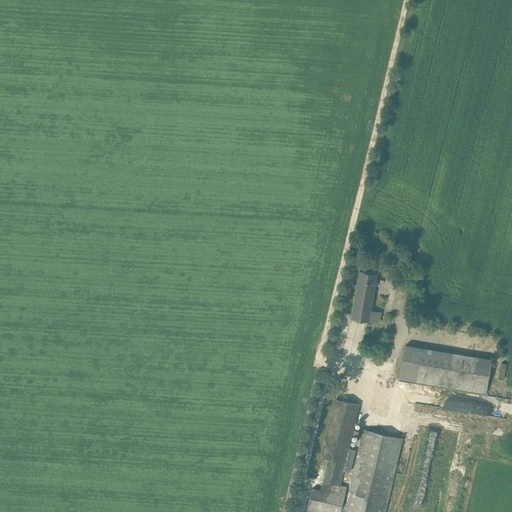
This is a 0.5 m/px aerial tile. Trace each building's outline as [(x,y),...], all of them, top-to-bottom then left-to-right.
[(377,273),(369,272),(359,270),(351,318),(380,322),(382,312),(371,310),(377,273)] [(406,345),(399,379),(485,393),(492,359),(406,345)] [(359,404),(336,399),(322,458),(328,459),(323,481),(340,485),(359,404)] [(344,511),(343,511),(385,511),(403,438),(364,429),(347,497),(345,496),(340,511),(344,511)] [(340,511),(347,487),(340,485),(323,481),(320,490),(312,488),(306,511),(307,511),(340,511)]
